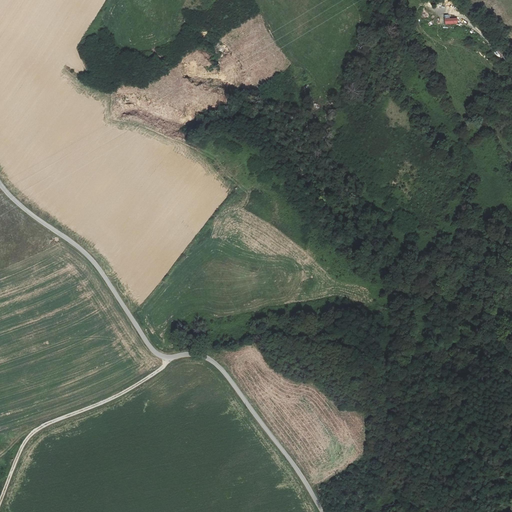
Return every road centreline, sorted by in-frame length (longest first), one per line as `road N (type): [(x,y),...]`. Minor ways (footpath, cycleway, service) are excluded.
road 1 (unclassified): [(0,183),(84,251),(155,353),(196,354),(223,371),(322,511)]
road 2 (track): [(169,356),(124,391),(34,430),(0,501)]
